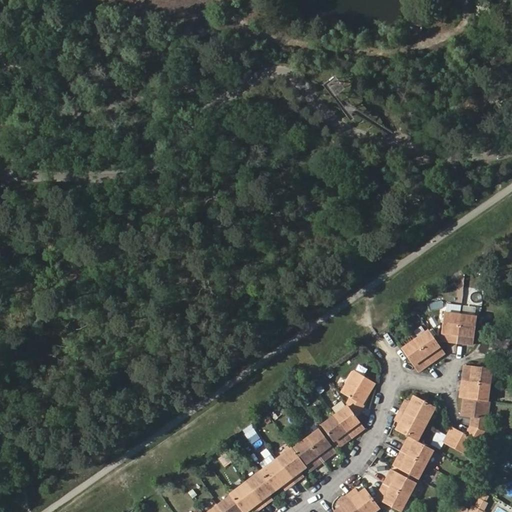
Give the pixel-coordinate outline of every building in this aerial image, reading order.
[(411,19),(408,27),(421,31),(423,23),(411,19)] [(443,315),(440,339),(445,340),(445,344),(456,345),(459,317),(443,315)] [(476,319),(459,317),(456,345),(467,347),(468,343),(473,343),(476,319)] [(428,332),(414,342),(430,365),(439,358),(437,355),(441,352),(428,332)] [(400,351),(414,371),(418,368),(420,371),(430,365),(414,342),(400,351)] [(493,372),(469,369),(468,375),(465,374),(463,385),(491,388),(493,372)] [(345,407),(347,409),(356,420),(363,408),(361,407),(365,400),(362,398),(364,394),(367,396),(373,385),(354,373),(341,395),(349,400),(345,407)] [(316,381),(311,386),(319,393),(324,389),(316,381)] [(491,388),(463,385),(462,395),(465,395),(465,400),(489,404),(491,388)] [(404,406),(400,413),(426,426),(435,407),(414,398),(411,405),(409,408),(404,406)] [(461,418),(471,420),(475,420),(473,431),(487,437),(490,423),(487,423),(490,405),(489,404),(465,400),(461,418)] [(347,409),(334,418),(349,437),(352,435),(354,437),(363,430),(356,420),(347,409)] [(426,426),(400,413),(397,421),(402,423),(400,427),(397,434),(409,440),(417,445),(426,426)] [(337,450),(346,443),(344,441),(349,437),(334,418),(321,428),(337,450)] [(473,431),(469,429),(464,438),(468,440),(473,431)] [(334,452),(319,431),(306,441),(322,463),(331,457),(329,455),(334,452)] [(473,431),(468,440),(464,438),(451,431),(443,446),(466,459),(474,443),(482,447),(487,437),(473,431)] [(439,447),(443,436),(436,433),(432,444),(439,447)] [(409,440),(401,454),(425,467),(433,454),(417,445),(409,440)] [(322,463),(306,441),(292,451),(307,471),(311,467),(313,469),(322,463)] [(307,471),(292,451),(277,462),(294,486),(300,481),(298,477),(301,474),(307,471)] [(225,453),(218,458),(224,467),(231,462),(225,453)] [(401,454),(396,464),(399,465),(396,470),(418,482),(425,467),(401,454)] [(511,462),(503,457),(497,468),(507,474),(511,464),(511,462)] [(294,486),(277,462),(261,474),(276,493),(281,489),(284,487),(287,491),(294,486)] [(414,485),(394,473),(391,477),(388,476),(383,485),(406,500),(414,485)] [(276,493),(261,474),(246,485),(263,509),(269,505),(266,501),(269,498),(276,493)] [(258,511),(263,509),(246,485),(230,497),(231,498),(241,511),(250,511),(253,510),(254,511),(258,511)] [(398,511),(406,500),(383,485),(377,496),(380,497),(377,502),(395,511),(398,511)] [(190,486),(185,490),(192,498),(197,494),(190,486)] [(352,493),(345,498),(355,511),(375,511),(378,510),(363,491),(358,495),(355,497),(352,493)] [(492,501),(484,496),(482,499),(491,504),(492,501)] [(241,511),(231,498),(218,507),(221,511),(241,511)] [(355,511),(345,498),(339,503),(342,507),(338,509),(334,511),(355,511)] [(476,509),(473,508),(470,511),(488,511),(492,505),(491,504),(482,499),(476,509)]
